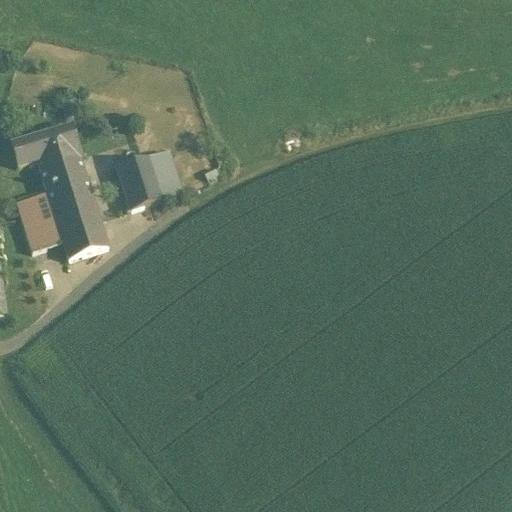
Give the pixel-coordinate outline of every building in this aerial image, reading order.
[(71,131),(10,149),(17,171),(37,165),(44,189),(84,177),(81,165),(71,131)] [(167,156),(149,162),(158,190),(176,185),(167,156)] [(149,162),(115,172),(129,216),(163,205),(158,190),(149,162)] [(84,177),(44,189),(47,198),(63,247),(68,266),(108,253),(84,177)] [(176,185),(158,190),(163,205),(180,200),(176,185)] [(47,198),(16,208),(32,257),(63,247),(47,198)]
